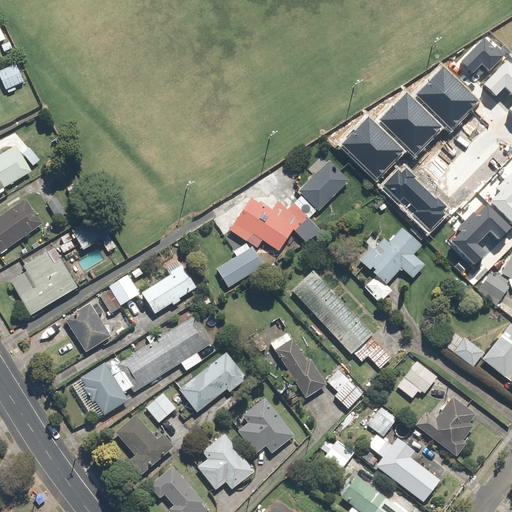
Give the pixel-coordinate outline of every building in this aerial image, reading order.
[(491,48),(483,39),(460,62),(471,74),(481,65),(487,71),(505,54),(496,44),(491,48)] [(2,47),(4,52),(11,49),(8,44),(2,47)] [(511,66),(506,61),(484,84),(495,96),(504,86),(511,93),(511,92),(511,66)] [(0,69),(0,78),(4,90),(23,83),(16,64),(0,69)] [(442,68),(417,95),(453,129),(478,102),(442,68)] [(405,96),(380,122),(417,156),(442,130),(405,96)] [(366,119),(341,145),(377,179),(402,153),(366,119)] [(16,146),(0,154),(0,190),(32,172),(16,146)] [(29,147),(22,153),(34,166),(40,160),(29,147)] [(349,182),(328,161),(298,191),(318,212),(349,182)] [(398,171),(385,185),(400,199),(403,196),(419,211),(414,216),(430,231),(446,213),(444,211),(448,207),(407,169),(402,175),(398,171)] [(500,193),(491,201),(511,222),(511,185),(505,179),(495,188),(500,193)] [(77,183),(67,189),(74,201),(84,195),(77,183)] [(57,197),(47,202),(55,219),(65,214),(57,197)] [(314,212),(300,197),(287,210),(301,224),(314,212)] [(25,198),(0,216),(0,253),(43,223),(25,198)] [(267,215),(246,200),(224,232),(241,243),(247,235),(274,254),(294,224),(273,205),(267,215)] [(511,228),(489,205),(480,214),(476,209),(467,219),(484,237),(491,230),(500,239),(511,228)] [(69,231),(79,250),(108,235),(97,216),(69,231)] [(461,233),(452,241),(475,264),(486,253),(477,243),(484,237),(467,219),(457,228),(461,233)] [(421,246),(401,229),(388,244),(384,240),(374,251),(370,247),(358,261),(387,285),(401,269),(413,279),(425,265),(413,255),(421,246)] [(117,248),(110,236),(101,241),(108,253),(117,248)] [(208,257),(199,238),(189,243),(199,262),(208,257)] [(237,257),(217,269),(228,288),(264,267),(252,246),(248,249),(245,245),(234,251),(237,257)] [(78,288),(53,249),(23,266),(27,271),(11,282),(30,316),(78,288)] [(511,254),(500,274),(511,280),(511,281),(511,254)] [(195,289),(181,266),(170,272),(172,275),(142,293),(155,314),(170,304),(172,307),(180,302),(178,299),(195,289)] [(312,272),(292,291),(351,354),(372,335),(312,272)] [(475,295),(495,307),(508,285),(488,273),(475,295)] [(139,294),(128,277),(109,288),(121,306),(139,294)] [(110,291),(101,297),(117,324),(127,319),(119,307),(110,291)] [(89,305),(66,319),(86,351),(111,336),(99,317),(104,313),(98,303),(91,307),(89,305)] [(212,343),(195,315),(115,364),(134,393),(181,364),(184,371),(200,361),(196,353),(212,343)] [(484,360),(509,381),(511,377),(511,329),(510,328),(484,360)] [(306,398),(326,385),(293,337),(273,350),(306,398)] [(481,351),(464,341),(455,356),(472,366),(481,351)] [(226,350),(176,389),(196,414),(227,390),(229,393),(248,378),(226,350)] [(128,401),(105,362),(78,377),(79,380),(70,385),(92,422),(128,401)] [(419,401),(435,376),(414,363),(398,387),(419,401)] [(346,380),(334,394),(346,406),(359,392),(346,380)] [(161,394),(146,407),(159,423),(175,409),(161,394)] [(480,418),(449,396),(424,432),(455,454),(480,418)] [(247,424),(237,432),(254,454),(266,445),(271,452),(294,435),(265,397),(240,415),(247,424)] [(383,436),(394,419),(379,410),(369,427),(383,436)] [(135,415),(115,433),(135,457),(127,464),(138,477),(174,447),(163,434),(156,440),(135,415)] [(253,471),(224,434),(200,452),(205,460),(196,466),(214,491),(226,482),(230,488),(253,471)] [(336,475),(352,454),(336,443),(321,463),(336,475)] [(393,445),(377,467),(423,501),(439,479),(393,445)] [(206,503),(172,466),(150,486),(160,497),(164,494),(175,506),(170,511),(171,511),(208,511),(203,506),(206,503)] [(401,511),(354,478),(340,498),(358,511),(401,511)]
